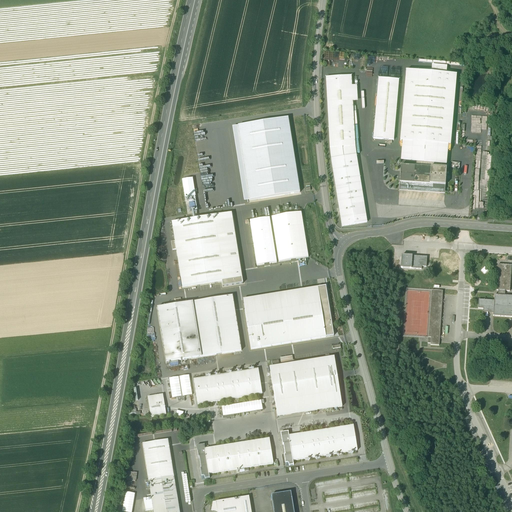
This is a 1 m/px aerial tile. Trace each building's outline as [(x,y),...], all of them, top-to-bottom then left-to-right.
[(432,65),(431,73),(447,74),(447,67),(432,65)] [(431,73),(406,71),(400,141),(448,145),(450,146),(456,75),(447,74),(431,73)] [(351,77),(326,78),(330,148),(355,147),(351,77)] [(399,80),(378,79),(373,139),(393,141),(399,80)] [(480,129),(480,122),(482,122),(482,117),(471,117),(471,129),(480,129)] [(288,119),(238,126),(250,201),(299,193),(288,119)] [(448,145),(402,142),(401,161),(446,165),(448,145)] [(356,156),(355,147),(330,148),(331,160),(356,156)] [(356,156),(331,160),(342,227),(367,223),(356,156)] [(416,167),(401,166),(400,183),(399,188),(445,192),(445,186),(446,169),(416,167)] [(182,180),(184,198),(197,197),(195,178),(182,180)] [(232,213),(222,215),(230,269),(240,268),(232,213)] [(302,213),(272,218),(279,263),(309,258),(302,213)] [(222,215),(172,223),(182,288),(232,280),(230,269),(222,215)] [(250,222),(257,265),(276,262),(269,218),(250,222)] [(427,257),(402,256),(402,269),(426,270),(427,257)] [(478,309),(484,309),(483,314),(493,314),(493,317),(511,318),(511,296),(505,296),(505,291),(510,291),(511,266),(498,265),(497,290),(499,290),(498,296),(495,296),(494,301),(479,300),(478,309)] [(240,268),(230,269),(232,280),(242,278),(240,268)] [(243,299),(245,309),(319,297),(318,287),(243,299)] [(439,346),(440,339),(443,292),(432,291),(429,338),(431,338),(430,346),(439,346)] [(232,296),(157,308),(166,363),(241,351),(232,296)] [(327,296),(319,297),(326,337),(334,336),(327,296)] [(319,297),(245,309),(251,349),(326,337),(319,297)] [(334,357),(269,368),(277,417),(342,407),(334,357)] [(258,369),(193,380),(197,405),(262,394),(258,369)] [(189,376),(169,379),(172,399),(193,396),(189,376)] [(163,395),(147,397),(151,417),(166,415),(163,395)] [(262,401),(222,407),(224,417),(263,411),(262,401)] [(353,426),(289,436),(293,461),(357,451),(353,426)] [(288,432),(280,433),(282,445),(283,445),(285,455),(284,455),(285,464),(287,463),(288,464),(289,466),(294,465),(294,464),(293,464),(293,461),(289,436),(288,433),(288,432)] [(269,439),(205,449),(209,474),(273,464),(269,439)] [(168,440),(142,444),(148,480),(174,476),(168,440)] [(205,449),(204,446),(204,445),(196,446),(198,458),(199,458),(201,468),(200,468),(201,477),(202,478),(204,479),(205,479),(210,479),(209,478),(209,474),(205,449)] [(179,511),(174,476),(148,480),(150,489),(151,495),(151,498),(153,510),(153,511),(179,511)] [(126,491),(123,511),(125,511),(132,511),(136,493),(126,491)] [(291,492),(271,495),(272,501),(273,511),(293,511),(292,498),(291,492)] [(251,511),(249,497),(240,498),(241,511),(251,511)] [(151,498),(143,499),(145,511),(153,510),(151,498)] [(241,511),(240,498),(213,502),(211,510),(217,511),(241,511)]
